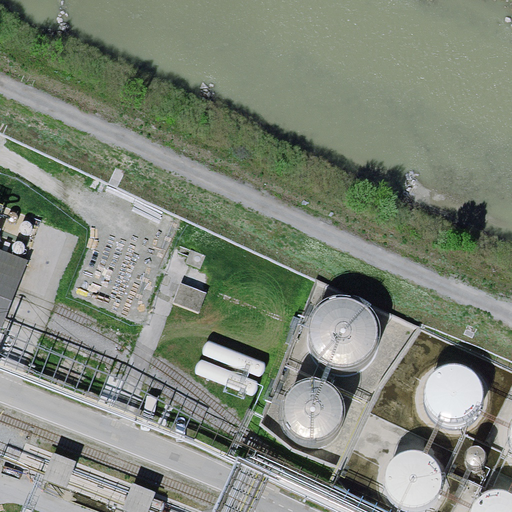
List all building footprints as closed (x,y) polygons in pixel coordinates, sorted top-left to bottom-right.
[(23,266),(0,257),(0,322),(3,315),(13,291),(23,266)] [(311,361),(319,369),(328,375),(339,376),(350,375),(359,370),(367,363),(372,353),(374,342),(372,332),(367,322),(359,315),(349,310),(337,308),(326,311),(316,318),(309,327),(306,338),(306,350),(311,361)] [(430,416),(436,422),(444,427),(452,428),(461,427),(469,423),(475,417),(479,409),(480,401),(478,392),(474,385),(468,379),(459,375),(450,375),(442,377),(434,382),(429,390),(426,398),(427,407),(430,416)] [(281,440),(289,448),(299,453),(309,455),(320,454),(330,449),(337,442),(342,432),(344,421),(342,411),(337,401),(330,394),(319,389),(307,387),(296,390),(286,397),(279,406),(276,417),(277,429),(281,440)] [(389,502),(395,509),(400,511),(423,511),(428,510),(434,504),(438,496),(439,487),(437,479),(433,471),(427,466),(418,462),(409,461),(401,464),(393,469),(388,476),(385,485),(386,494),(389,502)] [(511,511),(511,506),(503,502),(494,502),(485,504),(478,509),(475,511),(511,511)]
